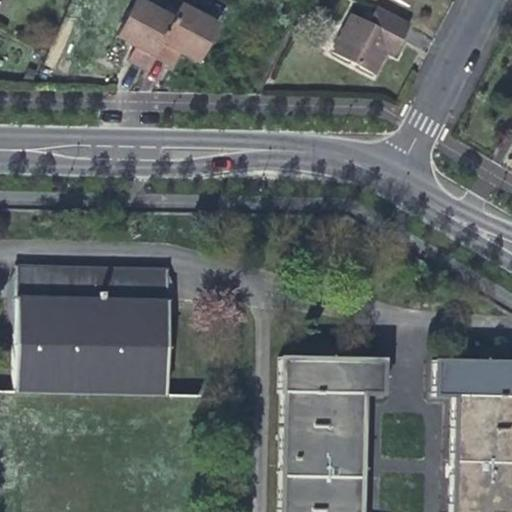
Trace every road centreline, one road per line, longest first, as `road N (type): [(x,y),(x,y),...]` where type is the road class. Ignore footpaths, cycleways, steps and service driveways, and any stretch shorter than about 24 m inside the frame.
road 1 (secondary): [(0,145),(298,150),(390,174)]
road 2 (residential): [(390,174),(481,0)]
road 3 (secondary): [(390,174),(511,246)]
